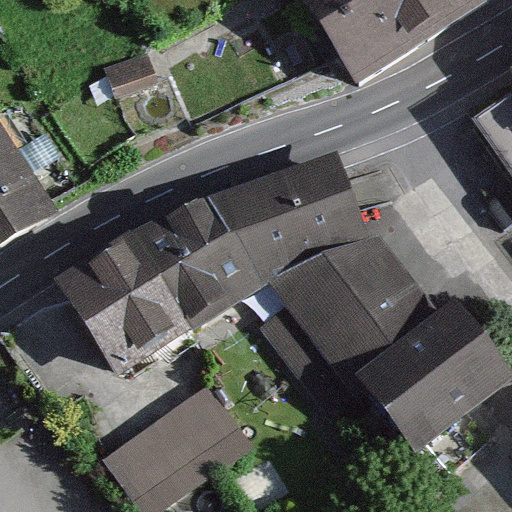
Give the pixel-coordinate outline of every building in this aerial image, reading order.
[(308,0),(354,75),(469,5),(466,0),(308,0)] [(511,106),(483,126),(511,170),(511,106)] [(0,237),(44,210),(0,139),(0,237)] [(165,232),(130,255),(181,334),(217,311),(260,288),(362,244),(337,173),(210,214),(165,232)] [(414,453),(503,388),(455,323),(439,334),(374,247),(295,305),(300,311),(274,330),(333,410),(365,387),(414,453)] [(130,255),(65,297),(119,380),(184,338),(181,334),(130,255)] [(213,391),(104,466),(135,511),(162,511),(254,449),(213,391)]
